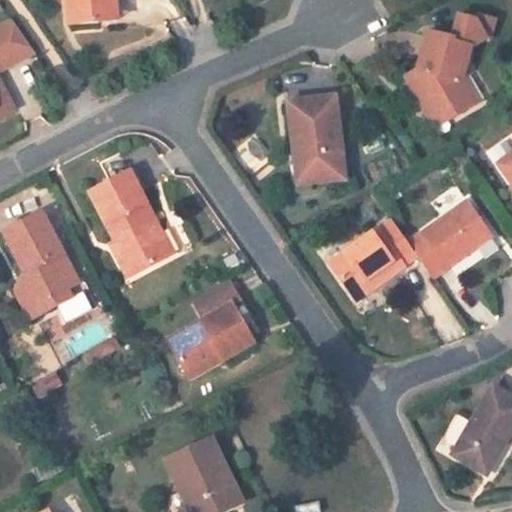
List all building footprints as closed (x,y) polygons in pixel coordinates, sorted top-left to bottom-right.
[(115,6),(114,0),(66,0),(69,25),(98,22),(97,7),(115,6)] [(116,21),(115,6),(97,7),(98,22),(116,21)] [(431,122),(445,114),(456,117),(478,104),(463,77),(470,47),(485,38),(489,39),(494,20),(476,16),(475,20),(459,16),(452,39),(428,32),(418,69),(405,77),(431,122)] [(0,117),(14,110),(0,83),(0,70),(12,65),(0,41),(0,117)] [(335,97),(287,103),(294,154),(306,153),(310,184),(345,180),(335,97)] [(456,117),(445,114),(431,122),(435,129),(456,117)] [(310,184),(306,153),(294,154),(298,186),(310,184)] [(511,185),(511,155),(498,166),(511,185)] [(161,233),(129,171),(90,193),(115,242),(133,275),(166,259),(154,236),(161,233)] [(408,245),(417,258),(433,280),(492,238),(467,203),(408,245)] [(35,282),(15,292),(30,320),(71,299),(66,290),(78,284),(41,214),(3,234),(24,274),(29,272),(35,282)] [(329,265),(356,302),(404,268),(403,267),(417,258),(408,245),(392,222),(378,232),(377,231),(329,265)] [(173,255),(161,233),(154,236),(166,259),(173,255)] [(128,278),(133,275),(115,242),(110,244),(128,278)] [(24,274),(15,292),(35,282),(29,272),(24,274)] [(219,354),(223,360),(254,342),(233,306),(241,302),(230,283),(192,304),(203,322),(168,342),(186,373),(219,354)] [(122,350),(115,337),(83,355),(91,367),(122,350)] [(189,379),(223,360),(219,354),(186,373),(189,379)] [(60,385),(55,376),(43,383),(48,392),(60,385)] [(506,443),(511,432),(511,398),(493,388),(454,456),(487,475),(499,455),(493,452),(500,440),(506,443)] [(451,452),(467,421),(458,417),(442,447),(451,452)] [(499,455),(506,443),(500,440),(493,452),(499,455)] [(223,480),(229,478),(211,441),(168,462),(191,511),(225,511),(236,507),(223,480)] [(241,504),(229,478),(223,480),(236,507),(241,504)] [(319,511),(317,503),(293,507),(293,511),(319,511)]
